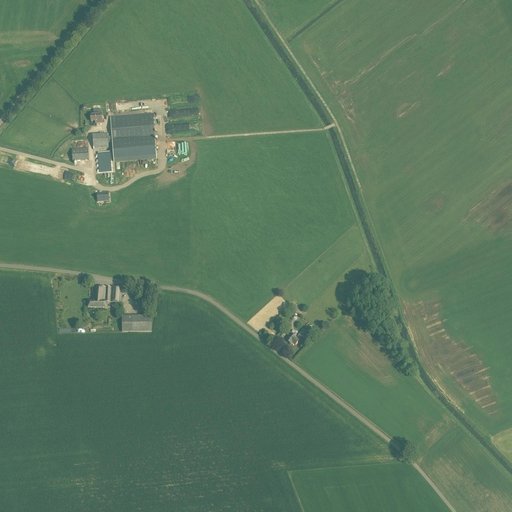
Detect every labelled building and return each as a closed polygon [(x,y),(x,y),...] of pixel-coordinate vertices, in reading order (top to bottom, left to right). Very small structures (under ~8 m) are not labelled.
[(102,124),(101,113),(91,114),(91,122),(95,121),(96,124),(102,124)] [(114,163),(156,160),(153,114),(110,117),(114,163)] [(94,150),(109,149),(108,143),(108,139),(108,137),(108,134),(93,135),(94,150)] [(73,162),(89,160),(88,148),(72,150),(73,162)] [(110,152),(98,153),(99,174),(112,173),(110,152)] [(109,194),(98,195),(98,203),(109,202),(109,194)] [(121,303),(122,288),(113,288),(92,287),(92,301),(88,301),(88,307),(106,308),(106,302),(112,302),(112,303),(121,303)] [(147,316),(146,295),(142,295),(142,316),(122,316),(122,333),(151,332),(151,316),(147,316)] [(305,343),(311,335),(303,329),(296,338),(291,334),(286,340),(291,345),(292,343),(295,346),(299,340),(298,339),(299,338),(305,343)]
